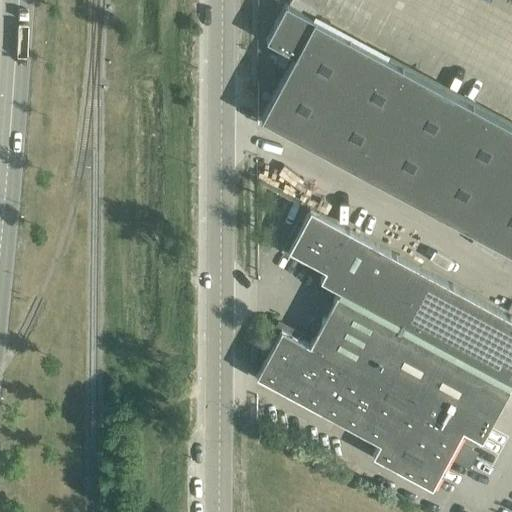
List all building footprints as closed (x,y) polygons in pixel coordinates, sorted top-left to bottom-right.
[(511,123),(324,23),(286,2),(266,38),(284,48),(294,54),(293,57),(274,92),(269,101),(261,116),(270,121),(275,124),(302,138),(321,149),(335,156),(362,170),(375,177),(391,186),(405,194),(458,222),(463,225),(475,231),(482,235),(508,249),(511,251),(511,123)] [(293,57),(294,54),(289,51),(284,48),(282,52),(293,57)] [(511,316),(310,207),(300,227),(299,228),(292,242),(298,245),(295,251),(308,259),(325,268),(323,273),(320,278),(340,289),(338,293),(509,385),(511,381),(511,380),(511,316)] [(295,251),(298,245),(292,242),(299,228),(300,227),(294,224),(280,250),(305,264),(308,259),(295,251)] [(509,385),(338,293),(337,292),(330,305),(324,317),(316,330),(309,343),(301,338),(288,331),(284,338),(277,334),(272,344),(267,354),(264,360),(256,374),(261,377),(379,440),(372,453),(432,485),(433,483),(449,453),(453,445),(460,433),(462,428),(481,438),(493,417),(496,412),(501,402),(510,386),(509,385)] [(261,351),(267,354),(272,344),(277,334),(284,338),(288,331),(290,332),(301,338),(304,333),(278,319),(267,339),(265,343),(261,351)] [(458,437),(449,453),(469,464),(478,448),(458,437)]
